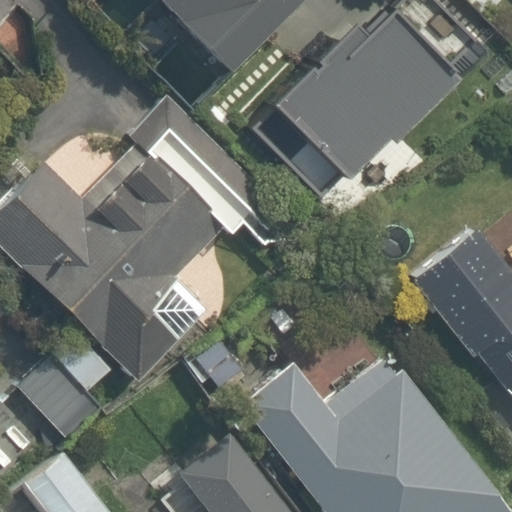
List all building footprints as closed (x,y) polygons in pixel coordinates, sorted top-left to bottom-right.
[(139,0),(219,87),(309,6),(303,0),(139,0)] [(469,59),(410,0),(398,0),(357,42),(342,27),(240,129),(319,209),(469,59)] [(160,285),(241,206),(164,127),(114,176),(70,132),(0,200),(0,260),(74,337),(112,377),(125,389),(195,321),(160,285)] [(469,233),(399,283),(492,410),(508,398),(511,402),(511,289),(511,290),(469,233)] [(238,368),(208,335),(170,370),(200,403),(238,368)] [(112,377),(74,337),(11,398),(50,438),(112,377)] [(286,377),(233,416),(303,511),(497,511),(383,358),(336,392),(322,373),(296,391),(286,377)] [(284,511),(234,443),(159,498),(168,511),(284,511)] [(118,511),(70,446),(20,483),(40,511),(118,511)] [(40,511),(20,483),(0,497),(0,511),(40,511)]
